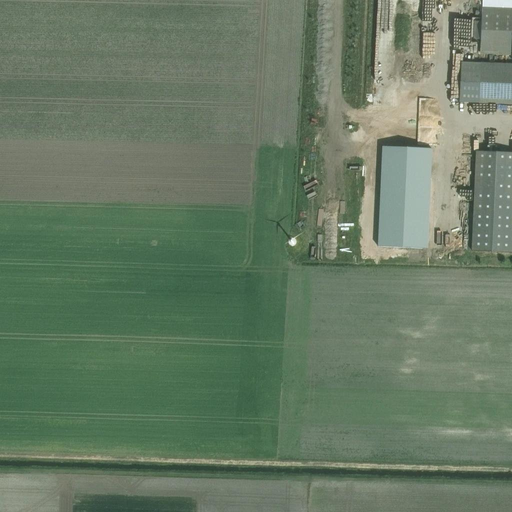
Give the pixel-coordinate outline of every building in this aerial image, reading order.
[(511,0),(482,0),(482,8),(481,53),(511,53),(511,0)] [(470,16),(470,25),(478,25),(478,17),(470,16)] [(511,64),(459,62),(457,103),(511,104),(511,64)] [(434,249),(439,149),(389,147),(384,247),(434,249)] [(511,252),(511,153),(476,152),(472,251),(511,252)]
